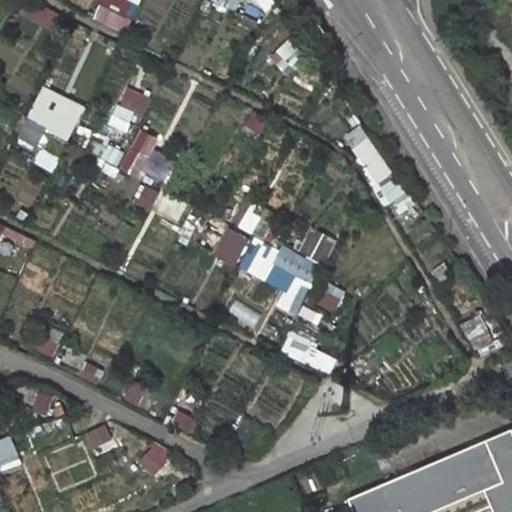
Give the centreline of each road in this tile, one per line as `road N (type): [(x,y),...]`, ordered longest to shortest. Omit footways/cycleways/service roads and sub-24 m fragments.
road 1 (tertiary): [(336,0),(511,265)]
road 2 (unknown): [(219,492),(176,442),(0,354)]
road 3 (tertiary): [(511,197),(382,0)]
